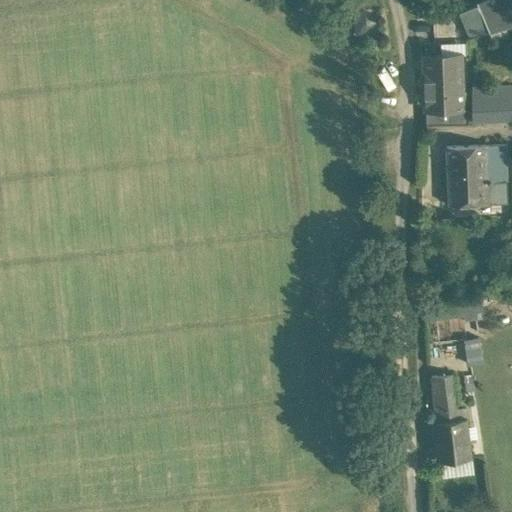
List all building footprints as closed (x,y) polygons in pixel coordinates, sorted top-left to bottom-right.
[(511,0),(482,0),(478,2),(490,30),(511,23),(511,0)] [(461,53),(424,54),(426,107),(461,107),(461,106),(468,106),(468,89),(462,89),(461,53)] [(511,84),(474,86),(475,116),(511,114),(511,84)] [(461,107),(426,107),(426,123),(468,122),(469,106),(468,106),(461,106),(461,107)] [(506,141),(446,143),(449,202),(508,200),(506,141)] [(473,296),(462,297),(465,317),(475,315),(473,296)] [(459,297),(429,302),(431,316),(461,312),(459,297)] [(452,372),(431,374),(436,420),(457,417),(456,407),(452,372)] [(436,420),(440,460),(472,456),(470,436),(475,436),(474,428),(469,428),(467,416),(466,407),(456,407),(457,417),(436,420)]
